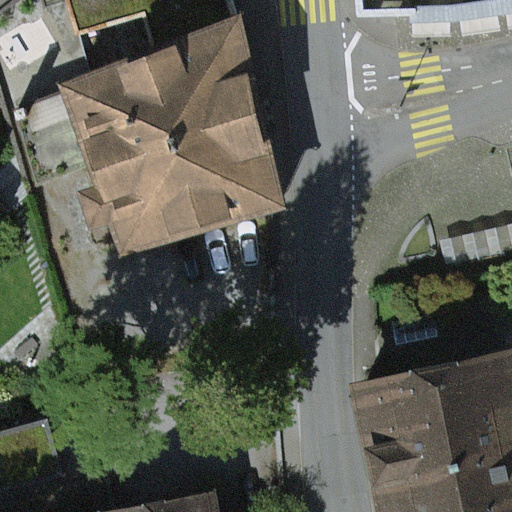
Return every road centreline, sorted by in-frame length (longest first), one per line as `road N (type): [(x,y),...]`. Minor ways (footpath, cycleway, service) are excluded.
road 1 (tertiary): [(320,119),(325,335),(341,511)]
road 2 (residential): [(320,119),(426,104),(511,80)]
